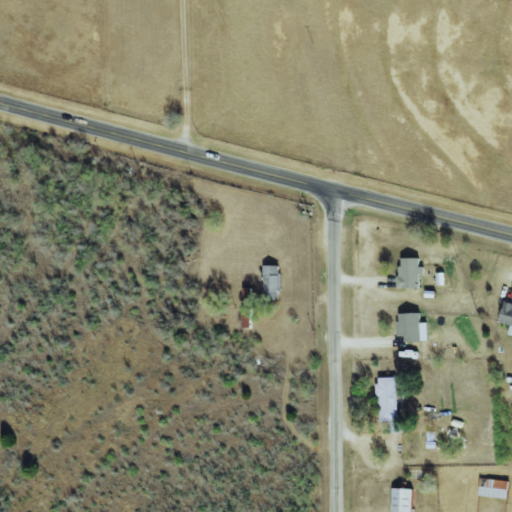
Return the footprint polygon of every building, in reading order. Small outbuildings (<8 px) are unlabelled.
[(401,288),(424,287),(423,266),(422,266),(422,258),(400,258),(401,288)] [(267,291),(282,291),(283,266),(268,265),(267,291)] [(244,308),(244,327),(252,327),(253,288),(244,288),(244,308)] [(511,325),(509,333),(511,334),(511,303),(507,302),(501,322),(511,325)] [(423,338),(422,313),(400,314),(401,339),(423,338)] [(400,376),(380,377),(381,421),(392,421),(392,433),(402,432),(400,376)] [(481,496),(510,498),(511,480),(482,478),(481,496)] [(395,511),(398,511),(415,511),(416,489),(396,488),(395,511)]
